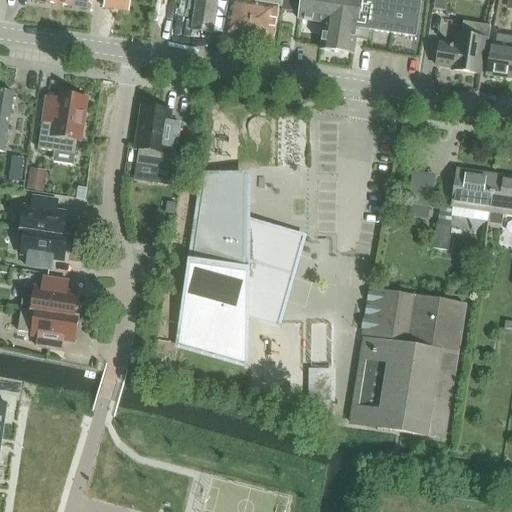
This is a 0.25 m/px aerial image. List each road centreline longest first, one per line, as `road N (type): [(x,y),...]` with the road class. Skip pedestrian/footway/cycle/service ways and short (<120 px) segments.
road 1 (residential): [(133,53),(115,168),(128,302),(75,510)]
road 2 (tertiary): [(511,111),(133,53)]
road 3 (tertiary): [(133,53),(0,34)]
